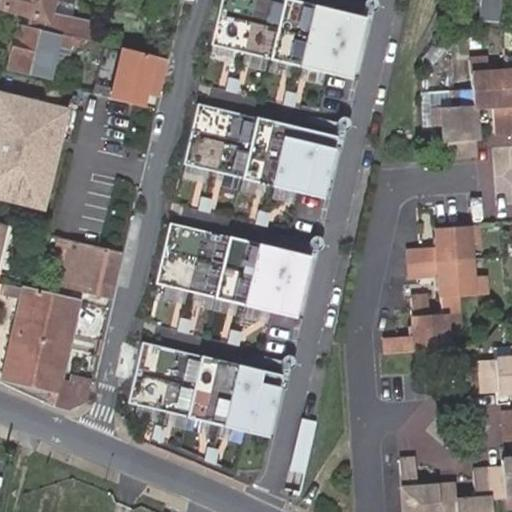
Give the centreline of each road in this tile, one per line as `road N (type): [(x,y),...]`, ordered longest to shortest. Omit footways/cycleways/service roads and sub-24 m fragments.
road 1 (residential): [(262,511),(389,0)]
road 2 (residential): [(202,0),(89,444)]
road 3 (residential): [(378,511),(359,311),(392,182),(511,173)]
road 4 (residential): [(89,444),(250,511)]
